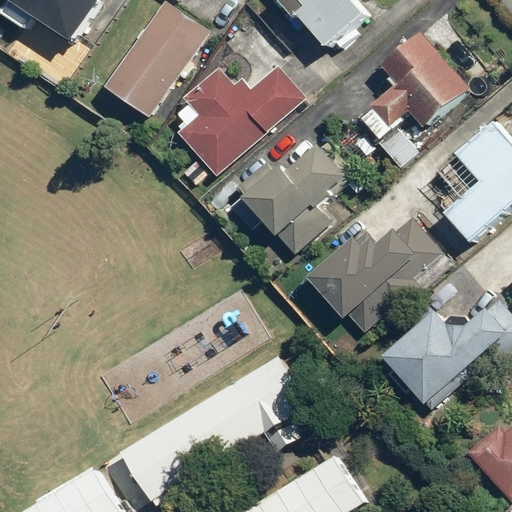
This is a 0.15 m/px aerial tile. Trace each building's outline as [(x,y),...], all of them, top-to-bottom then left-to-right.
[(13,0),(69,37),(93,0),(13,0)] [(335,49),(372,17),(358,1),(358,0),(284,0),(301,20),(306,16),(335,49)] [(113,89),(158,119),(216,32),(172,2),(113,89)] [(407,120),(416,112),(431,130),(475,91),(426,34),(388,67),(403,86),(378,108),(381,111),(363,126),(382,148),(385,145),(406,169),(423,154),(402,130),(410,123),(407,120)] [(185,135),(224,178),(312,100),(283,68),(257,92),(247,81),(240,86),(225,69),(190,100),(206,118),(185,135)] [(445,215),(469,243),(511,205),(511,145),(493,123),(457,155),(482,183),(445,215)] [(244,190),(300,255),(338,223),(325,208),(361,178),(330,142),(294,173),(289,167),(281,174),(274,165),(244,190)] [(387,311),(389,314),(420,288),(413,280),(443,254),(410,217),(377,245),(364,230),(311,276),(362,333),(387,311)] [(378,361),(425,414),(490,356),(497,363),(511,349),(511,316),(497,300),(467,326),(448,325),(435,311),(378,361)] [(286,359),(129,454),(159,502),(271,434),(283,453),(308,437),(297,418),(315,407),(286,359)] [(472,454),(511,498),(511,430),(508,434),(502,427),(472,454)] [(323,469),(252,511),(355,511),(370,503),(331,440),(312,452),(323,469)] [(126,511),(102,471),(33,511),(126,511)]
